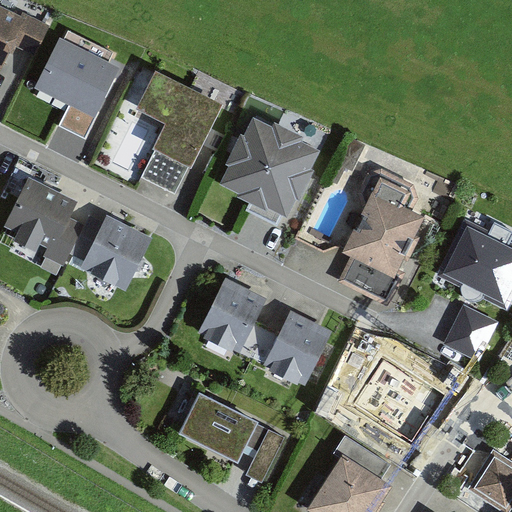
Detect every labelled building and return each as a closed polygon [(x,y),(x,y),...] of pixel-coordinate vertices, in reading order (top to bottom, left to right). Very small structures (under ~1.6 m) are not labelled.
[(32,70),(45,40),(0,19),(0,74),(7,59),(32,70)] [(118,75),(62,47),(39,93),(71,109),(60,129),(85,141),(118,75)] [(192,163),(220,105),(156,73),(139,107),(170,122),(142,178),(167,191),(183,158),(192,163)] [(274,133),(256,124),(246,144),(243,142),(224,181),(246,191),(244,195),(253,200),(247,212),(278,227),(315,152),(296,143),(298,138),(277,128),(274,133)] [(418,226),(404,219),(409,209),(405,200),(377,185),(364,188),(356,205),(360,213),(334,263),(348,270),(340,285),(388,308),(420,244),(411,240),(418,226)] [(37,271),(58,282),(78,242),(61,233),(69,217),(23,194),(0,239),(0,241),(11,247),(6,255),(28,266),(38,247),(47,252),(37,271)] [(509,303),(511,297),(511,237),(509,236),(511,230),(511,223),(496,216),(491,227),(468,216),(442,272),(509,303)] [(74,283),(120,304),(145,251),(99,229),(74,283)] [(232,366),(260,312),(219,291),(191,345),(232,366)] [(481,359),(500,319),(466,303),(446,342),(481,359)] [(299,401),(326,346),(286,325),(258,380),(299,401)] [(247,478),(266,488),(288,445),(255,428),(257,424),(198,394),(177,435),(235,465),(242,452),(256,459),(247,478)] [(508,507),(511,500),(511,458),(493,447),(470,483),(508,507)] [(379,511),(391,494),(341,462),(308,511),(379,511)]
